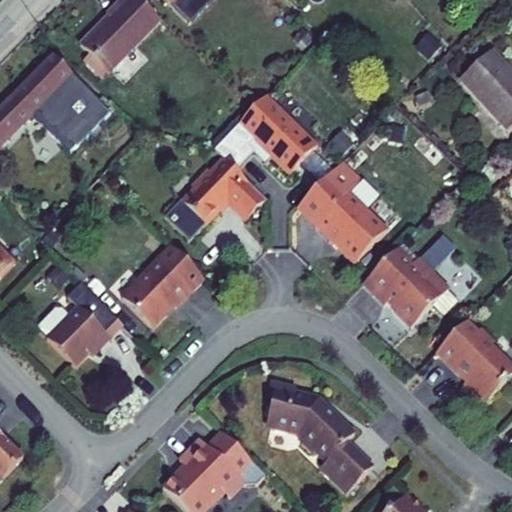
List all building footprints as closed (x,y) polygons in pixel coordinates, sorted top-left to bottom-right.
[(161,23),(137,0),(125,0),(110,17),(111,19),(97,33),(94,33),(80,46),(90,56),(108,72),(110,75),(161,23)] [(213,0),(178,0),(171,8),(189,25),(213,0)] [(312,40),(302,30),(293,40),(303,49),(312,40)] [(442,47),(427,36),(415,50),(430,62),(442,47)] [(511,76),(492,54),(461,83),(509,135),(511,131),(511,76)] [(0,146),(33,113),(73,73),(55,56),(0,111),(0,146)] [(96,85),(108,72),(90,56),(78,69),(96,85)] [(73,73),(33,113),(72,152),(112,112),(73,73)] [(431,106),(428,97),(415,101),(419,110),(431,106)] [(266,98),(238,126),(253,142),(269,158),(289,177),(318,149),(266,98)] [(236,171),(252,154),(247,148),(253,142),(238,126),(215,150),(236,171)] [(388,143),(400,145),(403,130),(390,128),(388,143)] [(330,145),(342,157),(353,146),(340,134),(330,145)] [(264,164),(269,158),(253,142),(247,148),(252,154),(264,164)] [(245,223),(264,203),(222,164),(210,176),(206,173),(190,190),(194,193),(183,205),(205,225),(207,227),(226,206),(245,223)] [(344,168),(303,210),(321,228),(316,233),(333,250),(337,246),(345,254),(342,257),(357,270),(389,237),(350,199),(357,193),(357,180),(344,168)] [(189,242),(205,225),(183,205),(180,202),(164,219),(189,242)] [(51,252),(60,241),(51,233),(42,243),(51,252)] [(441,238),(418,262),(430,274),(454,251),(441,238)] [(174,309),(202,280),(171,249),(140,280),(142,282),(123,301),(152,331),(165,318),(165,311),(171,306),(174,309)] [(398,250),(362,286),(384,307),(387,304),(397,313),(395,315),(411,331),(432,310),(446,295),(449,293),(430,274),(418,262),(415,266),(398,250)] [(0,279),(14,266),(0,251),(0,279)] [(69,278),(58,268),(48,278),(59,288),(69,278)] [(67,299),(77,308),(104,334),(116,321),(80,286),(67,299)] [(457,306),(446,295),(432,310),(442,320),(457,306)] [(36,327),(47,338),(68,317),(60,308),(54,309),(36,327)] [(95,348),(99,351),(123,327),(116,321),(104,334),(77,308),(68,317),(47,338),(46,340),(75,368),(95,348)] [(468,329),(438,360),(461,382),(463,379),(471,387),(462,396),(478,411),(486,404),(493,403),(511,383),(511,372),(491,351),(495,346),(483,334),(478,338),(468,329)] [(294,389),(271,383),(266,409),(270,409),(267,427),(271,431),(301,437),(300,443),(310,453),(314,451),(336,473),(329,482),(346,497),(372,470),(345,445),(354,435),(318,400),(293,394),(294,389)] [(217,435),(204,448),(237,480),(250,466),(217,435)] [(22,462),(0,438),(0,477),(3,481),(22,462)] [(204,448),(198,442),(178,462),(184,468),(162,491),(183,511),(204,511),(223,492),(231,499),(243,486),(237,480),(204,448)] [(264,479),(250,466),(237,480),(243,486),(246,488),(256,488),(264,479)] [(403,496),(394,488),(384,499),(392,507),(403,496)] [(420,511),(408,498),(395,511),(420,511)]
